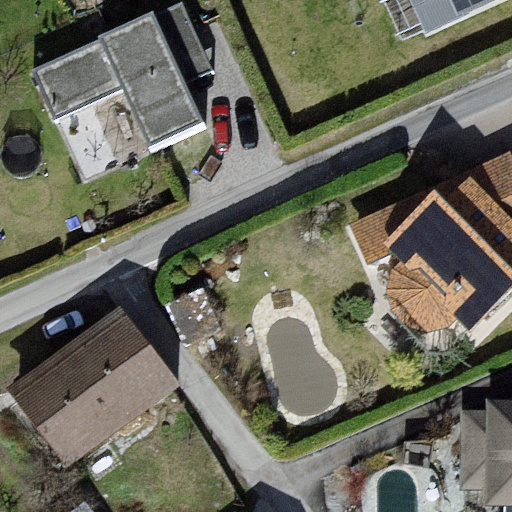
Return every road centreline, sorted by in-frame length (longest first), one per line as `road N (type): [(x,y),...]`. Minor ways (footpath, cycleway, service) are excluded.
road 1 (residential): [(116,263),(511,83)]
road 2 (residential): [(116,263),(293,511)]
road 3 (residential): [(0,315),(116,263)]
